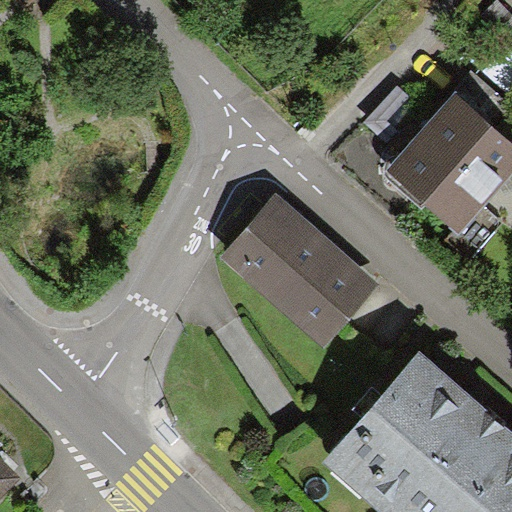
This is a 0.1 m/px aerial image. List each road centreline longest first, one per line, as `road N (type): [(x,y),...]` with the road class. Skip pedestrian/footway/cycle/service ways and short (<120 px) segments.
road 1 (residential): [(249,128),(511,356)]
road 2 (residential): [(249,128),(214,175),(129,334),(74,405)]
road 3 (residential): [(126,0),(249,128)]
road 4 (secondary): [(74,405),(181,511)]
